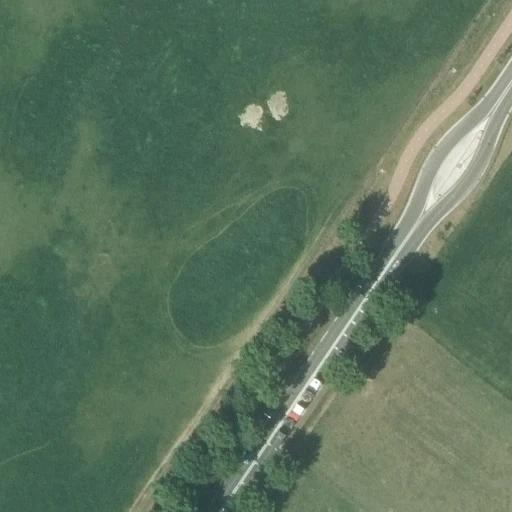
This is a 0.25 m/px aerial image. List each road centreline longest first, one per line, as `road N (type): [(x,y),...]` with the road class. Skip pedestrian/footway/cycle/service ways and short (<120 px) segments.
road 1 (primary): [(221,511),(420,221)]
road 2 (primary): [(490,114),(435,158),(420,221)]
road 3 (primary): [(420,221),(475,171),(490,114)]
